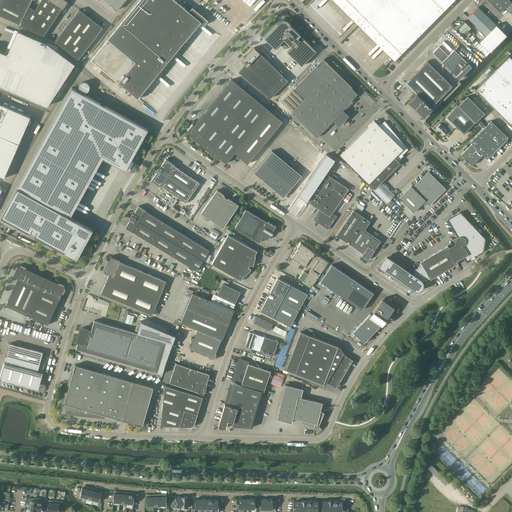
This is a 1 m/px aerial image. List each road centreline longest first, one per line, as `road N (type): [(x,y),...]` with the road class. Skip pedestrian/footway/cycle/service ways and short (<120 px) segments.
road 1 (secondary): [(365,474),(177,471),(0,453)]
road 2 (secondary): [(0,461),(147,477),(364,484)]
road 3 (unclassified): [(201,438),(48,421),(46,403),(85,279)]
road 4 (unclassified): [(201,438),(242,316),(294,225)]
road 5 (primary): [(398,442),(452,344),(511,277)]
road 6 (unclassified): [(164,134),(280,0)]
road 7 (unclassified): [(85,279),(164,134)]
road 8 (unclassified): [(320,437),(362,363),(414,307)]
road 9 (unclassified): [(294,225),(164,134)]
road 10 (unclassified): [(414,307),(294,225)]
road 11 (unclassified): [(476,185),(379,89)]
road 12 (unclassified): [(379,89),(286,0)]
road 13 (unclassified): [(379,89),(469,0)]
